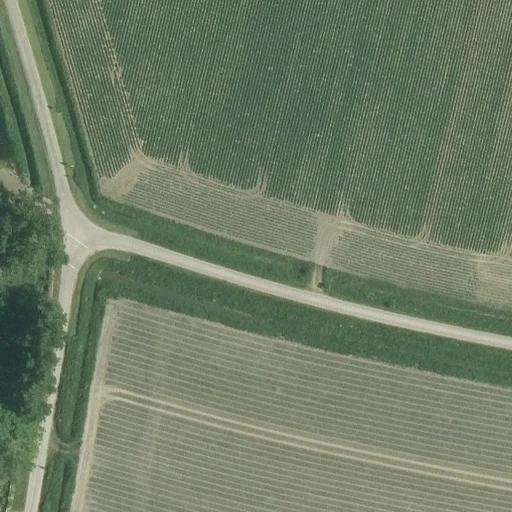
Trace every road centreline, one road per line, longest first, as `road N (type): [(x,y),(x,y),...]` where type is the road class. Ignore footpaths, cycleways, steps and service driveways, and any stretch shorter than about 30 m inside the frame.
road 1 (unclassified): [(511,347),(347,309),(72,229)]
road 2 (unclassified): [(28,511),(72,229)]
road 3 (unclassified): [(72,229),(8,0)]
